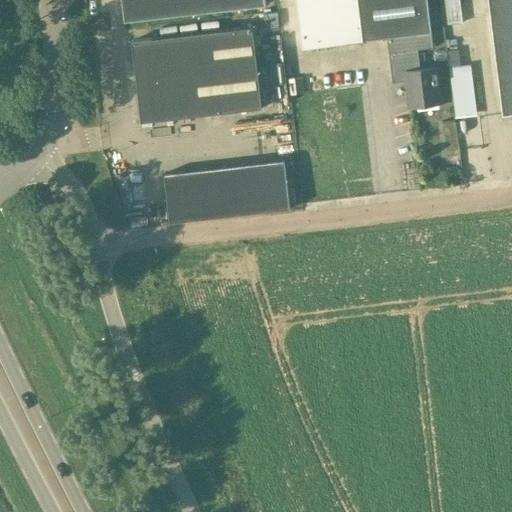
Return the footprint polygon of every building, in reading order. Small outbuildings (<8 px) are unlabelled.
[(123,0),(125,19),(266,3),(265,0),(123,0)] [(359,0),(364,41),(388,38),(393,83),(408,81),(411,107),(441,104),(436,68),(421,70),(418,50),(434,48),(428,0),(359,0)] [(443,0),(445,22),(469,21),(468,0),(443,0)] [(511,0),(489,0),(503,116),(511,114),(511,0)] [(142,122),(263,108),(253,27),(132,41),(142,122)] [(446,46),(458,117),(479,114),(467,42),(446,46)] [(170,223),(291,209),(286,161),(164,175),(170,223)]
